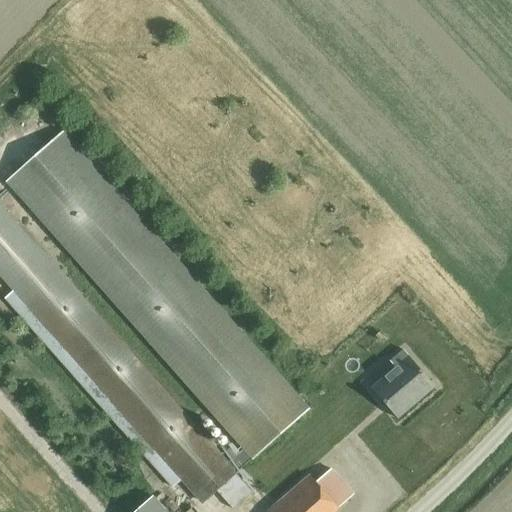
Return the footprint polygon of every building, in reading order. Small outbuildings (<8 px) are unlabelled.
[(224,453),(239,471),(309,410),(64,131),(5,183),(234,441),(228,446),(230,448),(224,453)] [(228,508),(247,492),(0,210),(0,275),(199,502),(212,490),(228,508)] [(403,351),(390,362),(395,368),(371,389),(397,419),(434,387),(403,351)] [(331,511),(349,497),(325,470),(311,483),(303,474),(263,509),(265,511),(331,511)] [(136,511),(163,511),(152,499),(136,511)]
